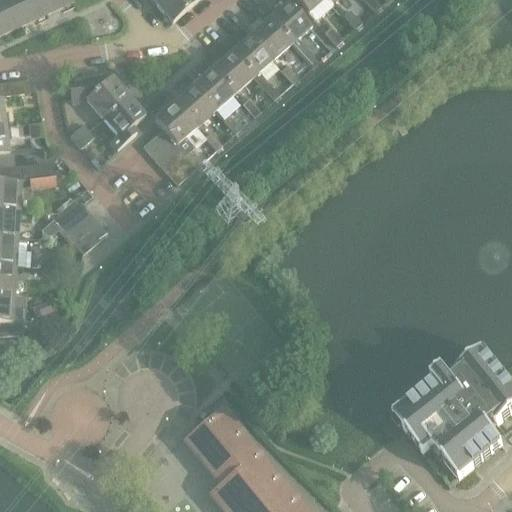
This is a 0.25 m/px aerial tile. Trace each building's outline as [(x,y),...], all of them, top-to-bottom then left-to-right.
[(0,0),(0,40),(23,30),(8,0),(0,0)] [(8,0),(23,30),(48,18),(39,0),(8,0)] [(73,7),(70,0),(39,0),(48,18),(73,7)] [(164,0),(147,0),(155,9),(164,0)] [(164,0),(155,9),(171,28),(197,6),(197,5),(203,0),(164,0)] [(291,0),(313,24),(317,24),(332,11),(333,7),(328,1),(327,0),(291,0)] [(372,0),(366,0),(363,3),(375,16),(382,11),(372,0)] [(292,48),(312,71),(318,66),(298,43),(310,32),(288,7),(269,23),(269,24),(291,48),(292,48)] [(344,21),(356,34),(362,28),(350,15),(344,21)] [(291,48),(269,24),(250,40),(272,65),(291,49),(291,48)] [(325,37),(337,51),(343,45),(331,31),(325,37)] [(260,76),(272,65),(250,40),(231,57),(253,82),(253,81),(274,105),(280,100),(260,76)] [(231,57),(212,74),(233,98),(253,82),(231,57)] [(287,70),(281,75),(293,89),(299,83),(287,70)] [(212,74),(193,90),(214,115),(233,98),(212,74)] [(129,102),(112,82),(109,84),(105,78),(68,86),(71,102),(85,99),(87,102),(85,104),(103,125),(129,102)] [(0,100),(30,97),(28,85),(0,88),(0,100)] [(193,90),(173,107),(195,132),(214,115),(193,90)] [(145,122),(129,102),(103,125),(116,140),(109,146),(117,156),(137,139),(132,133),(145,122)] [(249,103),(243,108),(255,122),(260,117),(261,116),(249,103)] [(195,132),(173,107),(154,124),(162,134),(163,134),(172,145),(180,154),(188,163),(197,173),(204,167),(193,154),(195,152),(185,140),(195,132)] [(230,120),(224,125),(236,138),(241,134),(242,133),(230,120)] [(90,136),(84,129),(70,140),(76,147),(90,136)] [(0,157),(9,157),(6,130),(0,130),(0,157)] [(162,134),(143,152),(152,162),(172,145),(163,134),(162,134)] [(76,147),(81,153),(94,141),(90,136),(76,147)] [(203,142),(216,156),(222,150),(209,137),(203,142)] [(152,162),(160,171),(180,154),(172,145),(152,162)] [(54,166),(53,164),(44,165),(43,154),(13,157),(14,169),(22,168),(22,170),(54,166)] [(188,163),(180,154),(160,171),(168,180),(188,163)] [(177,190),(197,173),(188,163),(168,180),(177,190)] [(55,181),(54,166),(22,170),(0,174),(0,213),(19,215),(20,187),(24,184),(55,181)] [(90,217),(81,207),(56,226),(65,238),(90,217)] [(18,227),(31,228),(32,216),(19,215),(0,213),(0,242),(17,243),(18,227)] [(97,227),(90,217),(65,238),(73,247),(97,227)] [(106,238),(97,227),(73,247),(81,258),(106,238)] [(17,243),(0,242),(0,269),(16,271),(17,243)] [(16,271),(0,269),(0,297),(14,299),(16,271)] [(14,299),(0,297),(0,338),(19,340),(20,327),(13,327),(14,299)] [(498,430),(511,419),(511,390),(484,356),(450,383),(443,375),(432,384),(436,388),(394,422),(450,491),(460,484),(503,449),(490,432),(496,427),(498,430)] [(303,511),(223,415),(188,444),(225,488),(214,497),(225,511),(303,511)]
